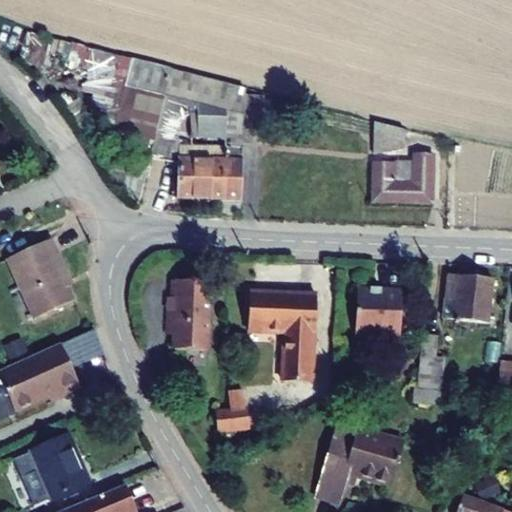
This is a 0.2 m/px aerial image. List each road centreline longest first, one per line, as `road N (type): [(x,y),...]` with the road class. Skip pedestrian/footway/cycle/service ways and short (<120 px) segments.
road 1 (residential): [(511,248),(133,237)]
road 2 (residential): [(133,237),(115,255),(111,301),(146,399),(211,511)]
road 3 (residential): [(0,67),(85,173)]
